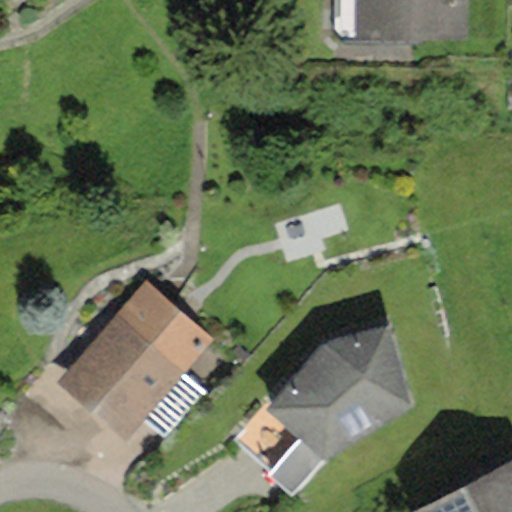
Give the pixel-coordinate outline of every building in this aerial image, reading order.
[(359,0),(360,49),(466,49),(466,0),(359,0)] [(144,288),(64,391),(125,439),(206,335),(144,288)] [(299,447),(329,473),(413,415),(391,330),(326,347),(268,419),(299,447)] [(329,473),(299,447),(266,486),(296,511),(329,473)] [(511,511),(511,472),(438,511),(511,511)]
